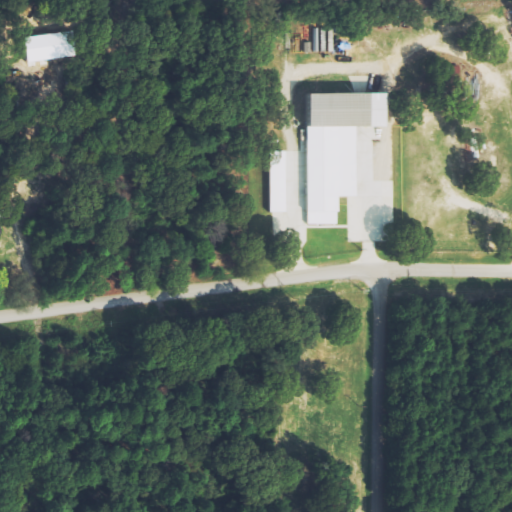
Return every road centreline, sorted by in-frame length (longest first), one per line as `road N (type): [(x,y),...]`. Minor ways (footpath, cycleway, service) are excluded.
road 1 (residential): [(0,316),(377,270)]
road 2 (residential): [(372,511),(377,270)]
road 3 (residential): [(377,270),(511,271)]
